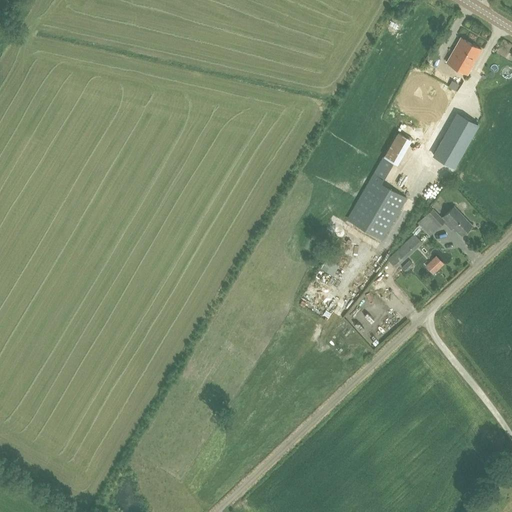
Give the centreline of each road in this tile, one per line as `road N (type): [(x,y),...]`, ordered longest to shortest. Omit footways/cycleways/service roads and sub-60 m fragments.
road 1 (residential): [(217,511),(422,321)]
road 2 (residential): [(511,437),(422,321)]
road 3 (residential): [(422,321),(511,234)]
